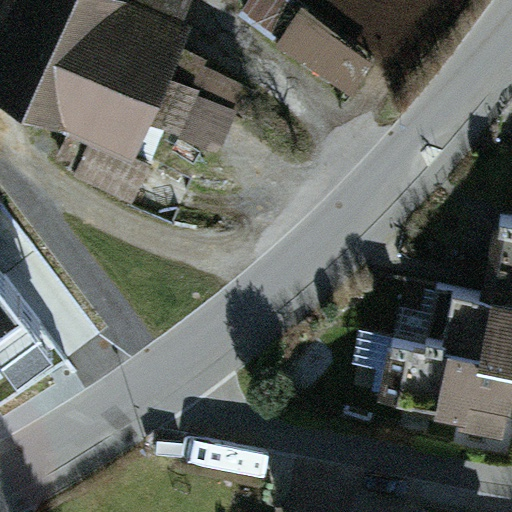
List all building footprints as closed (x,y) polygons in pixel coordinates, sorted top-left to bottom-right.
[(13,0),(0,30),(0,93),(90,133),(74,171),(129,196),(148,154),(129,146),(156,84),(185,96),(202,57),(172,45),(184,18),(174,14),(179,0),(13,0)] [(370,60),(300,12),(280,40),(350,88),(370,60)] [(511,192),(510,193),(501,252),(511,254),(511,192)] [(0,317),(35,234),(0,219),(0,317)] [(511,276),(452,267),(442,327),(511,337),(511,276)] [(511,337),(442,327),(401,320),(392,380),(511,398),(511,337)]
